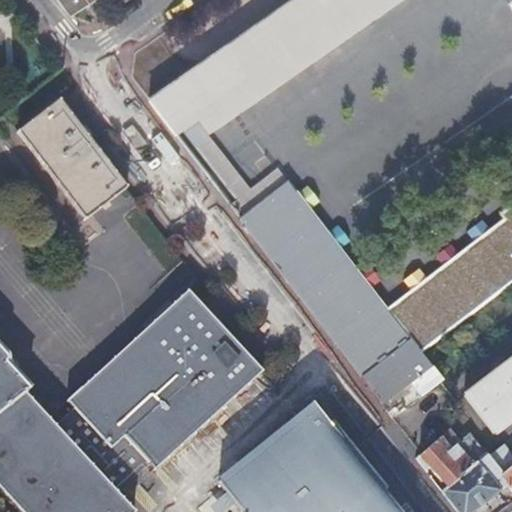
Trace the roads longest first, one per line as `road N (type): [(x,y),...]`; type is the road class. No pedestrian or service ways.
road 1 (residential): [(432,511),(84,58)]
road 2 (unknown): [(173,511),(327,372)]
